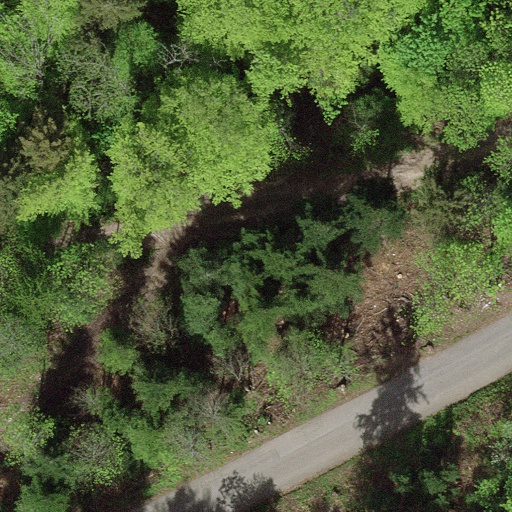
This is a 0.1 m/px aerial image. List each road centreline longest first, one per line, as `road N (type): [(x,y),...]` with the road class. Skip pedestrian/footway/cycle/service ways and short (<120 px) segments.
road 1 (track): [(511,121),(251,207),(0,268)]
road 2 (tertiary): [(221,511),(511,375)]
